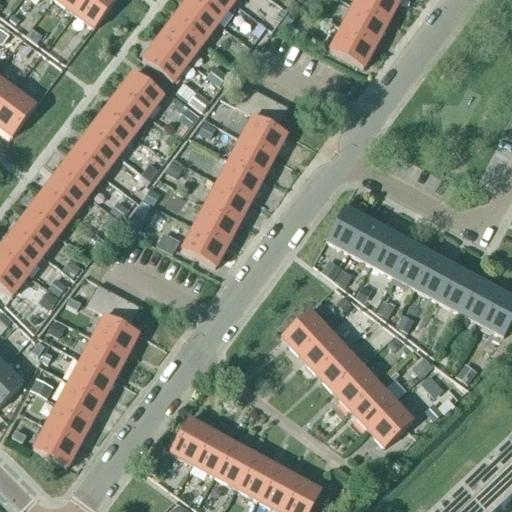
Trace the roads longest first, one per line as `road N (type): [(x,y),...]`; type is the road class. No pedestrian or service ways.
road 1 (residential): [(343,168),(478,236),(511,182)]
road 2 (residential): [(343,168),(452,0)]
road 3 (residential): [(227,327),(343,168)]
road 4 (residential): [(81,511),(194,369)]
road 5 (residential): [(341,469),(194,369)]
road 6 (residential): [(227,327),(118,273)]
